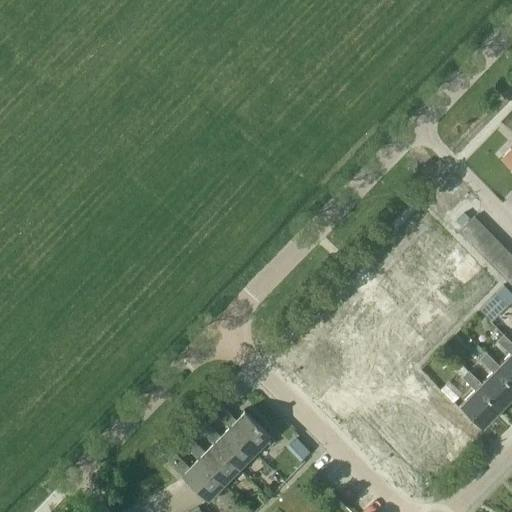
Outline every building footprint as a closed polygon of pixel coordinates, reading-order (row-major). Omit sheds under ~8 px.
[(511,146),(501,158),(511,167),(511,146)] [(483,223),(475,215),(459,231),(467,239),(483,223)] [(467,239),(475,247),(491,231),(483,223),(467,239)] [(439,269),(457,251),(433,227),(415,246),(439,269)] [(498,239),(491,231),(475,247),(482,255),(498,239)] [(482,255),(490,263),(506,247),(498,239),(482,255)] [(439,269),(415,246),(398,264),(422,287),(439,269)] [(511,256),(511,253),(506,247),(490,263),(498,271),(511,256)] [(511,256),(498,271),(506,279),(511,272),(511,256)] [(422,287),(398,264),(380,282),(404,306),(422,287)] [(476,287),(467,297),(473,303),(482,293),(476,287)] [(473,303),(467,297),(458,306),(464,312),(473,303)] [(489,300),(479,310),(491,321),(501,311),(489,300)] [(343,320),(367,343),(385,325),(361,301),(343,320)] [(350,361),(367,343),(343,320),(326,338),(350,361)] [(438,339),(432,332),(423,342),(429,348),(438,339)] [(511,381),(511,341),(504,334),(497,340),(510,353),(500,364),(497,367),(511,381)] [(308,356),(332,380),(350,361),(326,338),(308,356)] [(429,348),(423,342),(414,351),(420,357),(429,348)] [(479,385),(501,406),(511,394),(511,381),(497,367),(500,364),(487,351),(480,358),(493,370),(482,382),(479,385)] [(460,362),(454,366),(463,376),(468,370),(460,362)] [(483,425),(501,406),(479,385),(482,382),(469,369),(468,370),(463,376),(476,388),(461,403),(483,425)] [(389,381),(383,375),(374,385),(380,391),(389,381)] [(425,381),(419,387),(428,396),(434,390),(425,381)] [(365,393),(371,400),(380,391),(374,385),(365,393)] [(385,440),(414,411),(393,390),(364,420),(385,440)] [(454,409),(445,400),(439,406),(448,415),(454,409)] [(213,411),(228,426),(254,452),(270,435),(244,409),(235,419),(220,404),(213,411)] [(448,415),(457,424),(463,418),(454,409),(448,415)] [(414,411),(385,440),(405,460),(434,430),(414,411)] [(238,467),(254,452),(228,426),(219,435),(205,420),(198,427),(212,442),(238,467)] [(434,430),(405,460),(425,480),(454,450),(434,430)] [(182,443),(197,457),(223,483),(238,467),(212,442),(204,451),(189,436),(182,443)] [(303,458),(310,451),(303,444),(296,451),(303,458)] [(207,499),(223,483),(197,457),(188,466),(173,452),(167,459),(182,474),(181,474),(207,499)]
